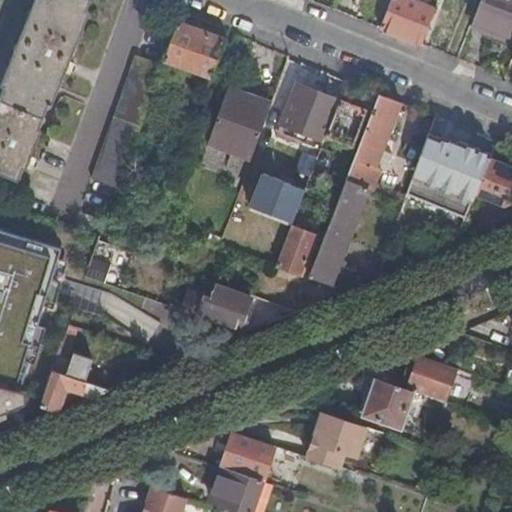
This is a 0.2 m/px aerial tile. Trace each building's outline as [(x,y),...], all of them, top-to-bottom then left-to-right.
[(86,9),(89,0),(35,0),(0,85),(4,86),(0,95),(0,173),(16,180),(22,168),(25,169),(41,130),(37,128),(48,104),(51,105),(89,10),(86,9)] [(392,0),(381,28),(421,43),(435,6),(419,0),(392,0)] [(511,0),(481,0),(471,26),(511,41),(511,0)] [(225,37),(178,20),(164,59),(211,76),(225,37)] [(92,179),(118,188),(151,93),(158,76),(162,64),(136,55),(92,179)] [(158,76),(151,93),(164,99),(171,81),(158,76)] [(326,135),(339,98),(296,82),(288,104),(285,109),(280,123),(323,140),(326,135)] [(250,158),(270,104),(227,88),(208,143),(250,158)] [(400,102),(379,94),(346,180),(367,188),(372,190),(375,183),(381,167),(376,164),(400,102)] [(366,109),(339,98),(326,135),(335,138),(340,140),(353,145),(366,109)] [(489,158),(497,139),(476,131),(462,163),(483,172),(489,158)] [(332,151),(321,147),(315,162),(326,166),(332,151)] [(511,199),(511,167),(489,158),(483,172),(475,192),(505,205),(511,202),(511,199)] [(300,222),(317,184),(269,164),(252,202),(300,222)] [(367,188),(346,180),(309,276),(331,285),(367,188)] [(372,190),(403,202),(405,195),(375,183),(372,190)] [(291,225),(276,264),(300,273),(306,258),(308,253),(316,234),(291,225)] [(99,240),(101,235),(73,226),(62,256),(90,267),(99,240)] [(191,312),(227,325),(231,314),(237,316),(245,296),(216,286),(212,298),(198,294),(191,312)] [(63,340),(58,355),(67,359),(79,327),(69,324),(63,340)] [(25,390),(44,395),(58,355),(63,340),(62,340),(31,332),(16,388),(25,390)] [(40,405),(57,411),(61,409),(67,391),(70,390),(90,397),(109,389),(85,381),(93,360),(74,353),(71,360),(67,359),(58,355),(44,395),(40,405)] [(407,388),(413,390),(444,401),(449,389),(454,390),(455,386),(450,385),(456,368),(418,354),(407,388)] [(407,388),(376,377),(370,394),(364,397),(360,411),(364,412),(363,415),(401,427),(413,390),(407,388)] [(16,388),(0,383),(0,412),(25,403),(25,390),(16,388)] [(327,412),(320,410),(315,424),(316,428),(322,427),(327,412)] [(349,420),(327,412),(322,427),(316,428),(306,456),(340,467),(344,453),(357,458),(367,426),(355,422),(349,420)] [(233,432),(222,467),(263,480),(274,445),(233,432)] [(252,511),(263,480),(222,467),(211,500),(247,511),(252,511)] [(263,480),(252,511),(263,511),(273,484),(263,480)] [(152,487),(143,511),(181,511),(186,498),(152,487)]
